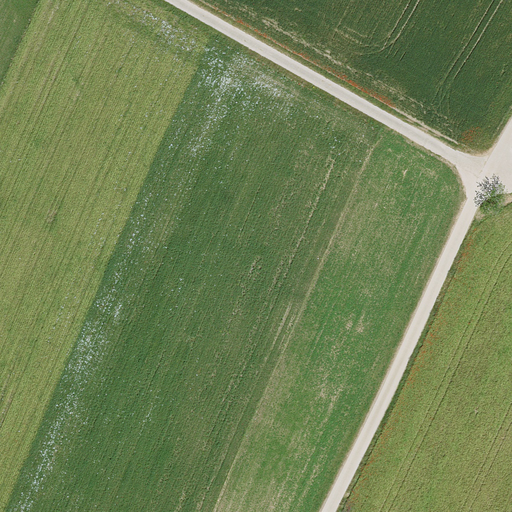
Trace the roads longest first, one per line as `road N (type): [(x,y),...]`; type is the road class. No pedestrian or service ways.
road 1 (track): [(511,132),(328,511)]
road 2 (track): [(176,0),(486,177),(511,184)]
